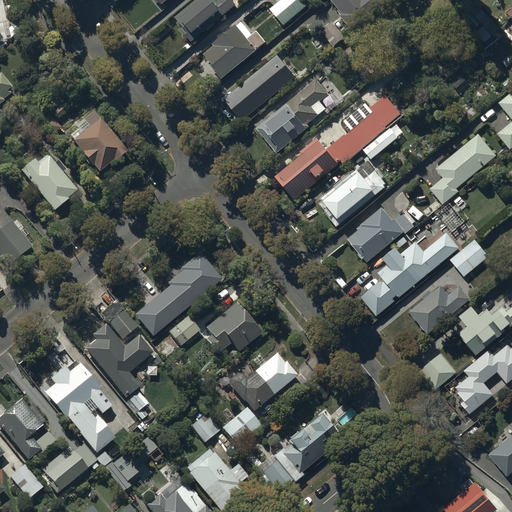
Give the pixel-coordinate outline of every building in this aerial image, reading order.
[(216,0),(198,0),(175,19),(185,33),(183,34),(191,44),(237,8),(230,0),(219,0),(218,1),(216,0)] [(300,0),(282,0),(270,11),(284,27),(307,7),(300,0)] [(331,0),(330,1),(343,16),(340,18),(352,33),(390,0),(331,0)] [(483,12),(475,17),(496,40),(503,33),(483,12)] [(331,23),(321,32),(334,48),(345,39),(331,23)] [(0,43),(2,42),(10,40),(7,24),(0,24),(0,39),(0,40),(0,39),(0,43)] [(237,28),(213,46),(215,49),(204,57),(213,69),(211,70),(221,82),(257,53),(256,52),(265,45),(257,34),(248,42),(237,28)] [(483,28),(475,34),(483,44),(491,37),(483,28)] [(277,57),(223,102),(242,124),(296,80),(277,57)] [(0,106),(3,104),(1,102),(10,96),(8,93),(10,91),(0,78),(0,106)] [(316,82),(256,131),(277,156),(309,129),(307,127),(325,112),(319,104),(328,96),(316,82)] [(511,89),(500,99),(511,114),(511,118),(498,130),(511,146),(511,144),(511,89)] [(346,135),(330,149),(344,166),(387,130),(385,128),(400,116),(385,98),(370,111),(365,105),(344,124),(346,126),(346,135)] [(57,102),(48,110),(58,120),(67,112),(57,102)] [(94,113),(75,128),(78,131),(69,138),(73,144),(81,155),(80,156),(91,170),(93,168),(98,175),(113,163),(113,165),(127,154),(94,113)] [(47,114),(39,121),(52,137),(60,130),(47,114)] [(479,130),(437,165),(444,174),(430,184),(443,201),(459,188),(457,185),(497,152),(479,130)] [(390,131),(363,152),(371,161),(397,140),(390,131)] [(317,140),(299,154),(302,157),(275,179),(294,203),(339,167),(317,140)] [(34,162),(21,172),(54,213),(68,202),(67,200),(76,193),(62,175),(65,172),(57,162),(53,165),(47,157),(37,165),(34,162)] [(357,173),(321,201),(325,205),(321,209),(338,229),(385,189),(383,188),(385,186),(375,174),(365,182),(357,173)] [(381,209),(356,231),(358,233),(347,242),(366,264),(404,233),(406,235),(414,228),(402,214),(392,222),(381,209)] [(0,261),(6,269),(32,249),(3,213),(0,215),(0,261)] [(396,252),(383,262),(388,268),(378,275),(383,282),(361,299),(376,319),(396,304),(394,301),(397,299),(398,301),(460,250),(447,235),(424,254),(417,245),(401,258),(396,252)] [(476,242),(451,261),(464,279),(489,258),(476,242)] [(199,255),(180,271),(182,273),(167,285),(175,295),(169,300),(175,306),(172,308),(160,293),(140,308),(161,334),(221,282),(199,255)] [(511,270),(487,290),(491,294),(490,295),(498,305),(511,293),(511,270)] [(424,302),(409,314),(428,337),(471,302),(460,288),(448,297),(441,288),(432,295),(431,293),(422,300),(424,302)] [(237,305),(204,330),(211,338),(204,343),(216,357),(230,346),(236,353),(260,335),(237,305)] [(458,336),(477,358),(511,328),(511,310),(506,315),(502,310),(493,318),(487,310),(478,317),(472,311),(460,321),(466,329),(458,336)] [(187,317),(168,333),(180,348),(200,333),(187,317)] [(85,351),(125,401),(139,389),(128,376),(154,355),(142,340),(127,352),(106,326),(92,338),(95,342),(85,351)] [(470,416),(493,397),(484,385),(497,374),(507,386),(511,382),(511,352),(511,353),(506,348),(495,358),(489,352),(465,373),(469,379),(456,390),(459,394),(458,396),(463,403),(460,405),(470,416)] [(253,413),(296,378),(285,364),(283,366),(276,356),(245,381),(241,377),(236,377),(230,382),(229,388),(243,404),(245,402),(253,413)] [(100,392),(78,367),(70,375),(65,369),(49,383),(53,388),(43,396),(66,422),(68,421),(80,435),(79,437),(95,456),(114,440),(99,422),(97,423),(82,406),(88,402),(101,417),(112,408),(99,393),(100,392)] [(138,395),(129,402),(139,414),(148,406),(138,395)] [(20,402),(0,418),(0,430),(27,463),(38,454),(40,456),(56,443),(48,433),(34,444),(29,439),(42,429),(40,426),(45,423),(31,407),(27,410),(20,402)] [(260,427),(246,410),(222,430),(236,447),(260,427)] [(206,415),(190,428),(204,445),(220,432),(206,415)] [(302,475),(340,445),(319,417),(297,434),(296,433),(290,438),(292,441),(286,445),(288,447),(273,459),(276,464),(262,475),(277,494),(292,482),(295,485),(304,478),(302,475)] [(508,472),(511,468),(511,418),(511,419),(511,421),(511,430),(489,450),(508,472)] [(56,496),(90,467),(93,471),(98,467),(95,464),(96,462),(82,446),(71,455),(68,450),(41,473),(44,475),(40,478),(56,496)] [(189,476),(218,511),(223,511),(226,510),(227,511),(239,501),(238,500),(245,495),(238,487),(248,479),(238,466),(228,474),(213,455),(212,456),(208,451),(185,469),(190,475),(189,476)] [(130,464),(113,477),(125,493),(142,481),(130,464)] [(25,467),(9,480),(27,502),(43,489),(25,467)] [(476,480),(444,506),(448,511),(492,511),(498,507),(476,480)] [(160,496),(146,507),(149,511),(207,511),(195,497),(193,498),(183,486),(164,501),(160,496)]
